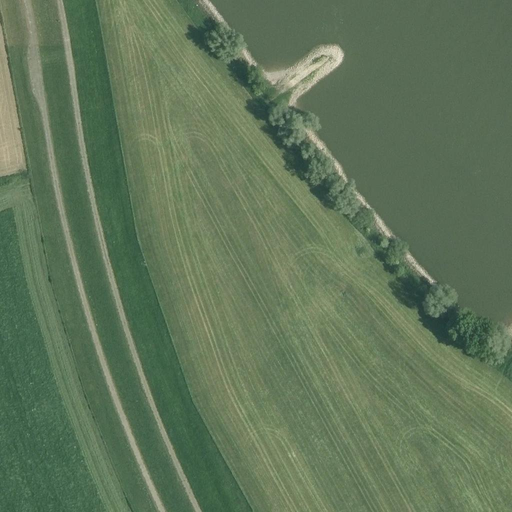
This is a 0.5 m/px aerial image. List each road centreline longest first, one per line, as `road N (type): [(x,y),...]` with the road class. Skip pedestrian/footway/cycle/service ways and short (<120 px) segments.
road 1 (track): [(200,511),(134,349),(104,243),(57,0)]
road 2 (track): [(164,511),(114,390),(74,257),(26,0)]
